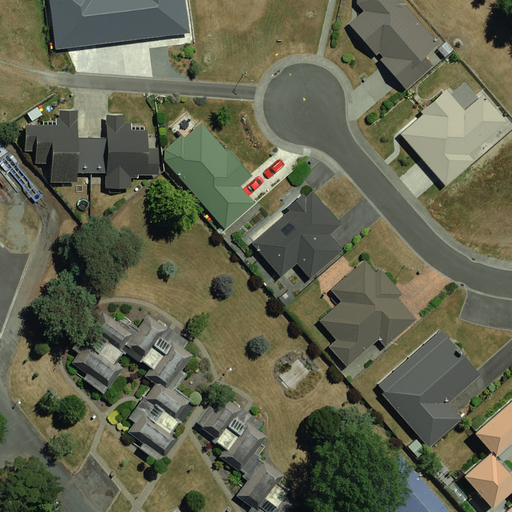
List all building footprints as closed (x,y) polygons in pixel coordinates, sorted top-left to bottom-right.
[(37,0),(43,57),(178,44),(173,0),(37,0)] [(433,47),(390,0),(345,0),(355,10),(340,23),(394,83),(433,47)] [(466,78),(405,130),(448,180),(509,129),(466,78)] [(74,118),(14,119),(17,143),(53,184),(79,172),(101,174),(101,193),(149,170),(145,123),(96,119),(98,135),(75,135),(74,118)] [(198,126),(162,154),(217,224),(253,196),(198,126)] [(308,187),(243,242),(273,278),(294,260),(304,273),(340,243),(328,229),(337,221),(308,187)] [(338,300),(316,320),(351,356),(379,329),(390,340),(414,316),(358,258),(327,288),(338,300)] [(81,354),(74,363),(89,374),(86,379),(105,394),(125,368),(119,364),(127,353),(143,332),(137,328),(117,313),(114,317),(103,310),(74,349),(81,354)] [(143,332),(127,353),(151,369),(146,376),(156,384),(166,391),(171,385),(176,389),(186,374),(182,371),(193,355),(184,349),(189,342),(148,312),(137,328),(143,332)] [(435,329),(369,386),(421,445),(457,414),(447,402),(476,376),(435,329)] [(135,423),(129,432),(143,443),(140,448),(160,463),(178,440),(171,435),(195,402),(176,389),(171,385),(166,391),(156,384),(129,418),(135,423)] [(213,400),(196,424),(215,438),(212,442),(225,451),(220,458),(244,474),(246,475),(258,459),(260,456),(256,453),(267,437),(258,430),(262,424),(226,398),(221,405),(213,400)] [(511,403),(477,434),(497,457),(511,443),(511,403)] [(452,511),(401,453),(333,511),(452,511)] [(511,476),(492,454),(465,477),(494,509),(511,492),(511,476)] [(248,481),(237,496),(253,507),(250,511),(299,511),(304,507),(287,495),(291,490),(279,482),(283,477),(258,459),(246,475),(244,474),(242,477),(248,481)]
